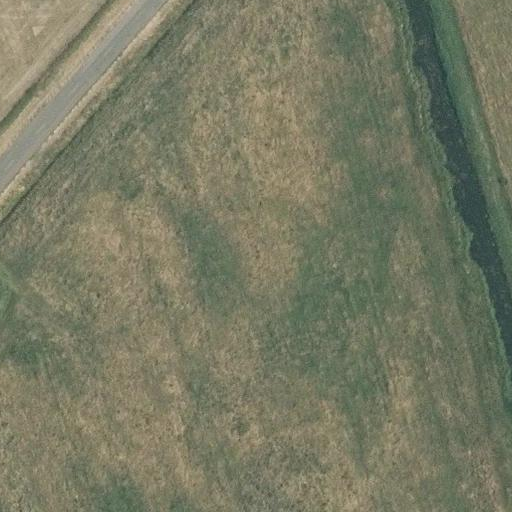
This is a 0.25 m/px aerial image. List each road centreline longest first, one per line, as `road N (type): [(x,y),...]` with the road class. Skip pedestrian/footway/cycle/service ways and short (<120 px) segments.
road 1 (track): [(511,249),(439,0)]
road 2 (tertiary): [(0,179),(154,0)]
